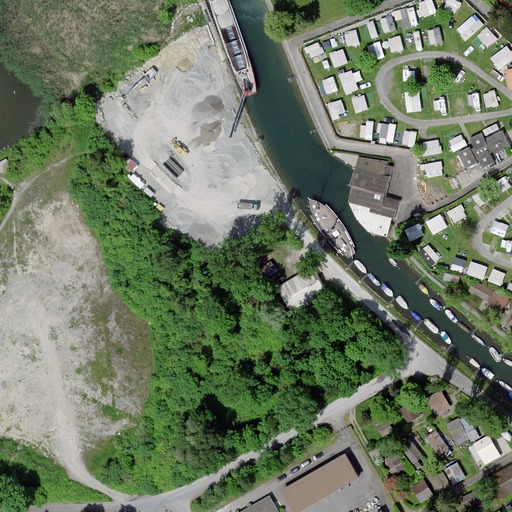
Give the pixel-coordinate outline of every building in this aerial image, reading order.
[(426,15),(439,10),(435,0),(421,0),(421,1),(426,15)] [(448,0),(446,7),(459,10),(461,0),(448,0)] [(395,9),(398,18),(404,17),(407,26),(420,22),(416,4),(395,9)] [(476,11),(458,27),(468,38),(486,22),(476,11)] [(441,25),(429,28),(433,42),(445,39),(441,25)] [(489,25),(475,38),(485,49),(499,36),(489,25)] [(349,32),(349,43),(361,42),(360,31),(349,32)] [(393,50),(406,48),(402,34),(390,36),(393,50)] [(376,41),(379,56),(386,54),(383,39),(376,41)] [(311,55),(325,51),(321,40),(308,44),(311,55)] [(511,46),(509,43),(492,56),(501,68),(511,59),(511,46)] [(336,65),(350,60),(345,46),(331,51),(336,65)] [(348,92),(366,85),(359,67),(341,74),(348,92)] [(324,78),(329,92),(340,88),(335,74),(324,78)] [(425,108),(421,89),(406,91),(409,111),(425,108)] [(485,93),(489,106),(502,102),(497,89),(485,93)] [(367,92),(353,95),(357,110),(370,107),(367,92)] [(330,101),(334,116),(348,112),(344,97),(330,101)] [(367,137),(374,137),(375,130),(383,130),(383,138),(397,139),(398,121),(368,119),(367,137)] [(455,149),(468,144),(462,127),(448,132),(455,149)] [(406,128),(405,142),(417,143),(418,129),(406,128)] [(511,146),(503,129),(485,139),(482,133),(470,139),(473,146),(459,153),(467,168),(480,161),(483,167),(494,161),(490,154),(494,152),(495,155),(511,146)] [(441,137),(424,139),(426,153),(443,151),(441,137)] [(388,237),(393,218),(397,220),(401,202),(387,196),(393,167),(386,164),(386,163),(360,156),(356,167),(352,185),(353,186),(349,202),(369,232),(388,237)] [(427,160),(428,174),(446,173),(445,159),(427,160)] [(502,191),(511,185),(511,183),(508,174),(496,180),(502,191)] [(433,181),(434,192),(448,190),(446,180),(433,181)] [(487,187),(475,194),(483,209),(495,203),(487,187)] [(462,202),(449,210),(455,221),(468,213),(462,202)] [(444,212),(428,218),(434,232),(449,226),(444,212)] [(411,237),(425,233),(422,222),(408,227),(411,237)] [(511,251),(511,240),(505,238),(502,249),(511,251)] [(429,242),(420,251),(434,264),(443,254),(429,242)] [(464,271),(468,258),(456,255),(453,267),(464,271)] [(473,259),(469,272),(485,278),(490,265),(473,259)] [(503,284),(508,271),(495,266),(490,279),(503,284)] [(325,293),(310,269),(280,288),(295,312),(325,293)] [(447,271),(445,278),(460,281),(461,274),(447,271)] [(490,299),(489,302),(504,310),(511,297),(476,278),(471,289),(490,299)] [(428,397),(438,415),(451,408),(442,390),(428,397)] [(398,405),(408,423),(422,415),(413,397),(398,405)] [(469,429),(473,438),(480,435),(476,426),(471,412),(451,421),(457,434),(469,429)] [(374,418),(383,437),(394,431),(385,413),(374,418)] [(490,434),(473,444),(474,445),(469,448),(477,462),(483,459),(486,464),(502,456),(490,434)] [(410,439),(401,447),(420,471),(430,463),(410,439)] [(402,451),(384,461),(392,477),(410,467),(402,451)] [(346,454),(282,491),(294,511),(300,511),(360,478),(346,454)] [(511,492),(511,463),(487,476),(498,500),(511,492)] [(411,486),(423,505),(437,497),(425,478),(411,486)] [(278,511),(269,496),(241,511),(278,511)]
